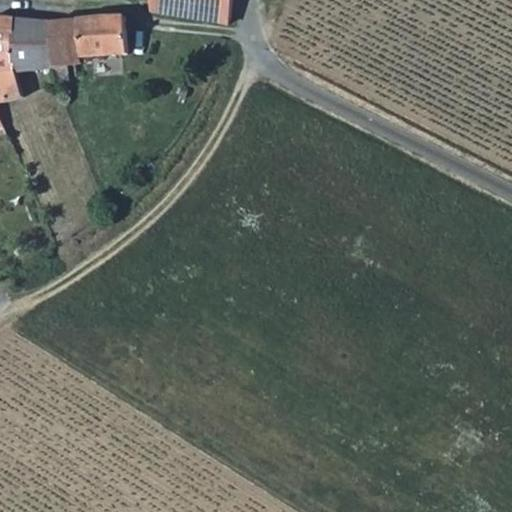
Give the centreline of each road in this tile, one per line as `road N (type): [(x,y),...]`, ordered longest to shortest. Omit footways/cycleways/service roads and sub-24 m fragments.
road 1 (track): [(262,65),(244,83),(208,156),(152,217),(0,333)]
road 2 (unclassified): [(511,195),(262,65),(243,28),(244,0)]
